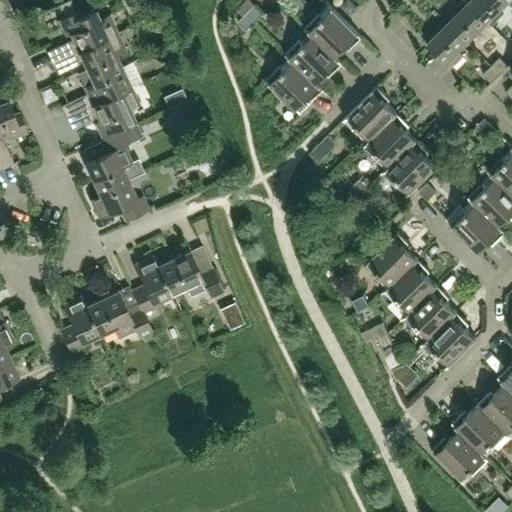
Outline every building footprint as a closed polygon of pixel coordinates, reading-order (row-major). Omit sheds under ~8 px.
[(71,0),(67,0),(58,4),(61,11),(64,16),(76,11),(74,5),(71,0)] [(508,1),(507,0),(466,0),(469,2),(487,21),(490,25),(502,13),(498,10),(508,1)] [(467,41),(487,21),(469,2),(459,12),(455,9),(445,19),(467,41)] [(353,46),(362,37),(329,4),(320,13),(323,17),(309,31),(335,57),(336,56),(349,43),(353,46)] [(255,5),(247,13),(255,22),(264,13),(255,5)] [(117,32),(109,14),(99,19),(95,9),(81,15),(78,10),(76,11),(64,16),(59,19),(66,35),(71,33),(73,38),(46,51),(51,62),(117,32)] [(247,30),(255,22),(247,13),(238,22),(247,30)] [(459,49),(467,41),(445,19),(435,29),(438,33),(428,43),(452,67),(464,55),(459,49)] [(343,63),(336,56),(335,57),(309,31),(300,40),(304,43),(290,57),(316,83),(330,69),(333,72),(343,63)] [(123,69),(116,54),(125,50),(117,32),(51,62),(57,74),(84,61),(87,67),(101,60),(108,76),(123,69)] [(323,89),(316,83),(290,57),(266,80),(300,114),(311,103),(307,99),(310,95),(314,99),(323,89)] [(500,57),(491,66),(500,74),(508,66),(500,57)] [(131,86),(123,69),(108,76),(101,60),(87,67),(88,69),(79,73),(85,86),(84,86),(87,93),(60,105),(65,117),(131,86)] [(491,83),(500,74),(491,66),(482,74),(491,83)] [(131,86),(65,117),(71,128),(98,116),(100,121),(96,123),(103,139),(123,130),(122,129),(126,128),(136,123),(130,109),(139,104),(131,86)] [(368,141),(397,113),(383,98),(387,95),(377,86),(344,119),(354,128),(368,141)] [(41,91),(40,91),(45,104),(46,103),(58,98),(56,93),(52,90),(51,87),(41,91)] [(178,103),(186,99),(182,91),(175,94),(166,99),(169,107),(178,103)] [(3,135),(8,133),(10,138),(27,132),(19,112),(14,114),(8,100),(0,102),(0,164),(1,168),(13,164),(3,135)] [(390,165),(417,139),(403,125),(406,121),(397,113),(368,141),(364,145),(373,154),(377,151),(390,164),(390,165)] [(493,127),(484,118),(476,127),(484,136),(493,127)] [(129,181),(122,167),(131,162),(123,145),(143,136),(136,123),(126,128),(122,129),(123,130),(103,139),(109,151),(85,162),(93,179),(107,173),(115,188),(129,181)] [(328,135),(318,145),(309,154),(318,162),(337,143),(328,135)] [(410,192),(436,166),(422,151),(425,148),(417,139),(390,165),(390,164),(383,171),(393,181),(396,177),(410,192)] [(461,159),(469,151),(461,142),(452,151),(461,159)] [(511,146),(503,156),(506,159),(492,173),(511,192),(511,146)] [(137,198),(129,181),(115,188),(107,173),(93,179),(100,194),(90,199),(99,217),(119,207),(125,219),(148,209),(142,196),(137,198)] [(511,192),(492,173),(483,182),(486,185),(472,199),(499,225),(511,212),(511,192)] [(351,187),(359,196),(368,187),(360,179),(351,187)] [(427,200),(436,192),(427,183),(419,192),(427,200)] [(377,196),(368,187),(359,196),(368,204),(377,196)] [(479,252),(493,238),(496,241),(506,232),(499,225),(472,199),(463,208),(460,205),(446,219),(479,252)] [(392,284),(418,258),(404,244),(407,241),(398,231),(365,264),(374,274),(378,270),(391,284),(392,284)] [(223,291),(213,268),(201,274),(189,250),(172,258),(178,272),(163,279),(170,294),(185,287),(189,296),(206,288),(210,297),(223,291)] [(170,294),(163,279),(178,272),(172,258),(157,265),(152,255),(134,264),(144,284),(132,290),(140,308),(141,308),(143,313),(155,307),(153,302),(170,294)] [(411,310),(437,284),(423,270),(427,267),(418,258),(392,284),(391,284),(384,290),(394,300),(397,296),(411,310)] [(430,337),(457,311),(443,297),(446,293),(437,284),(411,310),(404,317),(413,326),(417,323),(430,336),(430,337)] [(152,331),(143,313),(141,308),(140,308),(129,313),(118,290),(100,298),(107,312),(92,319),(98,334),(113,327),(118,336),(135,328),(139,337),(142,336),(150,332),(152,331)] [(92,319),(107,312),(100,298),(85,305),(81,295),(63,304),(72,324),(60,330),(71,353),(84,347),(82,342),(98,334),(92,319)] [(369,306),(364,295),(353,300),(358,312),(369,306)] [(450,364),(477,338),(462,323),(466,320),(457,311),(430,337),(430,336),(423,343),(433,353),(436,349),(450,364)] [(0,362),(10,358),(3,343),(13,339),(4,321),(0,322),(0,362)] [(373,330),(377,338),(388,333),(383,322),(372,327),(373,330)] [(150,332),(142,336),(144,341),(153,337),(150,332)] [(386,356),(395,349),(388,333),(377,338),(386,356)] [(0,399),(0,398),(0,384),(19,376),(10,358),(0,362),(0,399)] [(406,361),(403,364),(392,369),(397,380),(400,379),(406,385),(418,373),(406,361)] [(511,369),(511,371),(507,367),(498,377),(505,383),(511,389),(511,369)] [(511,389),(505,383),(491,397),(488,393),(479,402),(505,429),(504,429),(511,436),(511,435),(511,389)] [(505,429),(479,402),(465,416),(461,413),(452,422),(459,429),(485,455),(494,446),(491,443),(504,429),(505,429)] [(459,429),(445,443),(442,439),(433,448),(465,482),(475,472),(471,469),(485,455),(459,429)]
